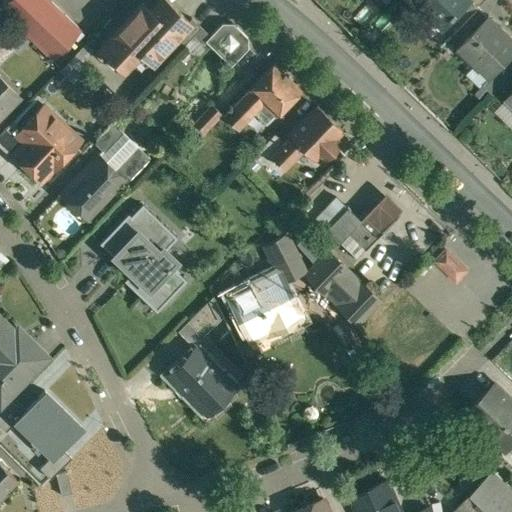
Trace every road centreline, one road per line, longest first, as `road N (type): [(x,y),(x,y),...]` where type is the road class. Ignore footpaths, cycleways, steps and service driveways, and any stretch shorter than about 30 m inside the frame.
road 1 (residential): [(0,207),(72,314),(138,436),(166,511)]
road 2 (residential): [(177,511),(393,431),(476,350)]
road 3 (secondary): [(271,0),(511,222)]
